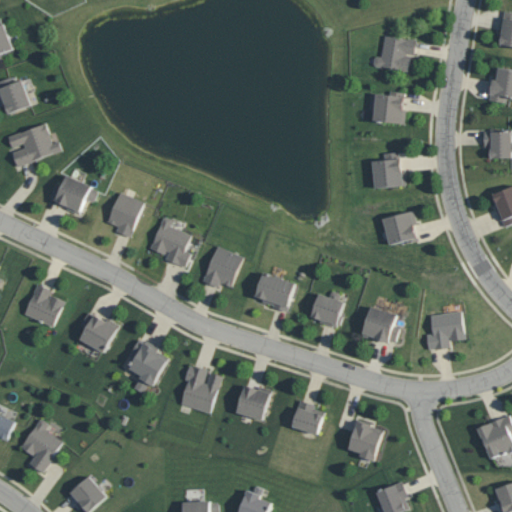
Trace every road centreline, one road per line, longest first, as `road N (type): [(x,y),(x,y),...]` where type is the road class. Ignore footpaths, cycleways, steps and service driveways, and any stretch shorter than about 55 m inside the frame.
road 1 (residential): [(511,367),(483,383),(419,395),(243,339),(0,221)]
road 2 (residential): [(461,0),(445,137),(449,187),(465,233),(511,300)]
road 3 (residential): [(459,511),(419,395)]
